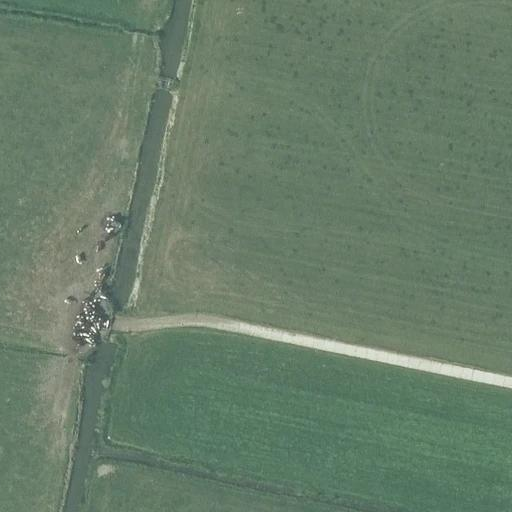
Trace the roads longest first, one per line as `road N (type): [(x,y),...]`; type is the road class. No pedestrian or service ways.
road 1 (track): [(39,511),(85,316),(140,31),(138,0)]
road 2 (track): [(85,316),(203,319),(511,382)]
